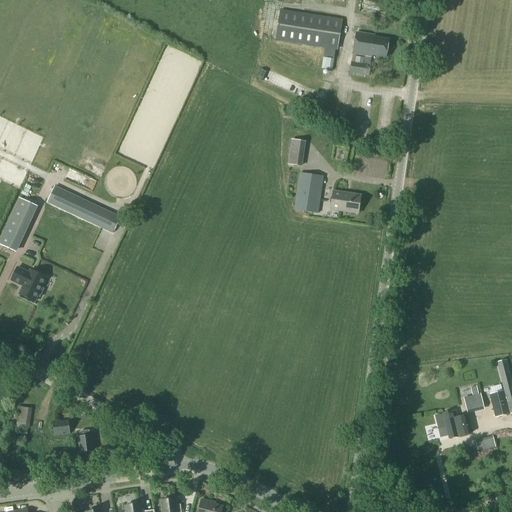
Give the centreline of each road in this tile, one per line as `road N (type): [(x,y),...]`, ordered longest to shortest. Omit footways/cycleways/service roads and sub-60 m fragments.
road 1 (unclassified): [(348,511),(424,0)]
road 2 (unclassified): [(183,465),(154,434),(0,352)]
road 3 (unclassified): [(52,485),(183,465)]
road 4 (unclassified): [(183,465),(216,469),(298,511)]
